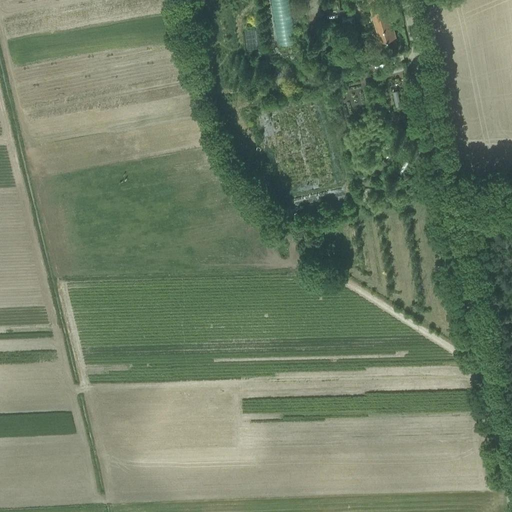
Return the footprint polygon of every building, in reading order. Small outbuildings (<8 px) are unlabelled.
[(293,0),(275,0),(281,48),(299,46),(293,0)] [(304,0),(307,26),(313,26),(322,25),(320,13),(319,0),(320,0),(338,0),(340,11),(349,10),(347,0),(304,0)] [(368,0),(380,41),(396,37),(385,0),(368,0)] [(352,25),(339,29),(341,37),(354,34),(352,25)] [(405,105),(402,93),(396,94),(400,107),(405,105)]
